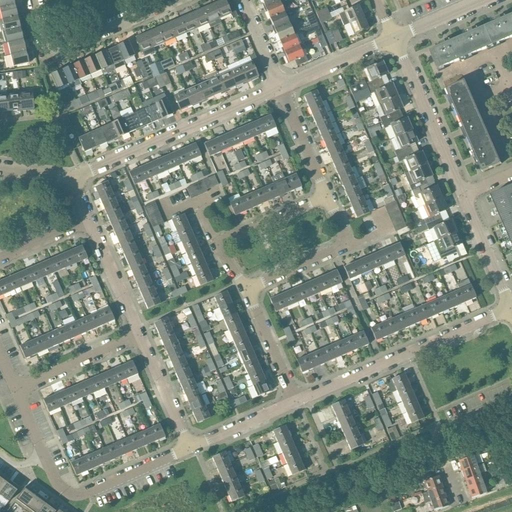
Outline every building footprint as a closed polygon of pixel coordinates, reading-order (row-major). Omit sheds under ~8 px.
[(219,20),(231,15),(224,0),(223,0),(213,5),(219,20)] [(279,2),(265,8),(270,19),(284,13),(279,2)] [(0,7),(0,12),(2,20),(17,16),(14,5),(0,7)] [(213,5),(202,9),(208,24),(210,28),(221,23),(219,20),(213,5)] [(349,24),(363,18),(358,6),(339,15),(343,26),(349,24)] [(318,18),(329,13),(327,8),(315,13),(318,18)] [(202,9),(191,14),(197,29),(208,24),(202,9)] [(284,13),(270,19),(274,30),(289,24),(284,13)] [(329,13),(318,18),(320,24),(332,19),(329,13)] [(197,29),(191,14),(180,19),(186,34),(197,29)] [(438,70),(439,70),(511,37),(511,15),(430,51),(438,70)] [(4,32),(20,28),(17,16),(2,20),(0,20),(0,32),(0,33),(5,32),(4,32)] [(363,18),(349,24),(354,35),(368,29),(363,18)] [(186,34),(180,19),(169,24),(175,39),(186,34)] [(289,24),(274,30),(279,41),(294,35),(300,32),(295,21),(289,24)] [(175,39),(169,24),(158,29),(164,43),(175,39)] [(5,32),(1,33),(4,44),(7,43),(23,40),(20,28),(4,32),(5,32)] [(158,29),(147,33),(153,48),(164,43),(160,35),(158,29)] [(227,36),(229,42),(240,37),(237,31),(227,36)] [(325,34),(329,45),(335,43),(331,32),(325,34)] [(153,48),(147,33),(135,38),(142,53),(153,48)] [(279,41),(284,52),(298,46),(294,35),(279,41)] [(317,39),(310,41),(312,45),(318,43),(321,49),(327,47),(322,35),(316,38),(317,39)] [(10,55),(25,51),(23,40),(7,43),(10,55)] [(204,44),(207,51),(218,47),(215,40),(204,44)] [(240,40),(230,45),(233,50),(238,48),(240,53),(246,51),(244,46),(241,40),(240,40)] [(123,61),(124,61),(134,56),(128,42),(117,47),(123,61)] [(289,63),(295,61),(297,67),(308,62),(306,56),(304,57),(301,51),(306,49),(304,45),(301,45),(284,52),(286,56),(285,56),(288,64),(289,63)] [(125,65),(124,61),(123,61),(117,47),(106,52),(112,66),(114,70),(125,65)] [(25,51),(10,55),(13,67),(28,64),(25,51)] [(95,56),(101,71),(112,66),(106,52),(95,56)] [(101,71),(95,56),(84,61),(90,75),(101,71)] [(364,81),(349,88),(352,96),(383,82),(380,77),(388,74),(382,61),(374,65),(372,60),(362,64),(364,70),(365,70),(370,81),(365,83),(364,81)] [(90,75),(84,61),(73,66),(79,80),(90,75)] [(159,62),(150,66),(151,69),(153,74),(154,75),(155,77),(160,75),(164,73),(163,71),(162,70),(160,65),(160,64),(159,62)] [(240,67),(247,82),(258,77),(251,62),(240,67)] [(143,66),(148,77),(154,75),(153,74),(151,69),(150,66),(149,64),(143,66)] [(73,66),(62,71),(68,85),(70,89),(81,85),(79,80),(73,66)] [(141,76),(142,80),(148,77),(143,66),(133,70),(137,78),(141,76)] [(247,82),(240,67),(229,72),(235,87),(247,82)] [(68,85),(62,71),(50,75),(57,90),(68,85)] [(216,72),(205,77),(207,81),(213,96),(224,92),(218,77),(216,72)] [(235,87),(229,72),(218,77),(224,92),(235,87)] [(160,75),(165,86),(170,84),(166,73),(164,73),(160,75)] [(158,86),(159,89),(165,86),(160,75),(155,77),(154,78),(158,86)] [(154,78),(145,81),(147,86),(149,88),(149,90),(158,86),(154,78)] [(336,82),(339,88),(345,85),(342,80),(336,82)] [(213,96),(207,81),(196,86),(202,101),(213,96)] [(465,81),(446,89),(483,172),(502,164),(465,81)] [(383,82),(352,96),(355,103),(370,97),(374,106),(397,96),(392,84),(385,87),(383,82)] [(116,85),(108,88),(111,93),(118,90),(116,85)] [(196,86),(185,91),(192,106),(191,106),(192,107),(199,104),(198,103),(202,101),(196,86)] [(96,91),(86,96),(87,100),(88,103),(89,103),(99,98),(96,91)] [(123,91),(112,96),(115,103),(126,98),(123,91)] [(192,106),(185,91),(174,96),(180,111),(192,106)] [(308,108),(321,102),(316,91),(303,96),(308,108)] [(19,94),(21,110),(33,108),(32,93),(19,94)] [(21,110),(19,94),(7,96),(9,111),(21,110)] [(0,112),(9,111),(7,96),(0,96),(0,112)] [(346,105),(352,102),(349,96),(344,99),(346,105)] [(397,96),(374,106),(381,123),(401,115),(399,110),(402,108),(397,96)] [(155,105),(161,119),(173,114),(166,100),(155,105)] [(313,119),(326,113),(321,102),(308,108),(313,119)] [(161,119),(155,105),(144,109),(150,124),(161,119)] [(150,124),(144,109),(133,114),(139,128),(150,124)] [(359,117),(356,109),(351,111),(353,115),(349,117),(350,121),(359,117)] [(318,130),(331,124),(326,113),(313,119),(318,130)] [(139,128),(133,114),(122,119),(128,133),(139,128)] [(259,120),(264,133),(276,128),(270,115),(259,120)] [(401,115),(381,123),(384,129),(390,126),(395,138),(412,130),(407,118),(403,120),(401,115)] [(60,118),(65,129),(71,127),(66,116),(60,118)] [(356,127),(361,124),(359,118),(353,121),(356,127)] [(128,133),(122,119),(111,124),(117,138),(128,133)] [(248,125),(253,138),(264,133),(259,120),(248,125)] [(117,138),(111,124),(100,129),(106,143),(117,138)] [(323,141),(336,135),(331,124),(318,130),(323,141)] [(354,133),(358,131),(358,132),(364,129),(361,124),(356,127),(352,128),(354,133)] [(237,130),(242,143),(253,138),(248,125),(237,130)] [(106,143),(100,129),(89,133),(95,148),(106,143)] [(226,134),(231,148),(242,143),(237,130),(226,134)] [(412,130),(395,138),(399,149),(394,152),(396,157),(412,150),(410,145),(417,142),(412,130)] [(95,148),(89,133),(78,138),(84,153),(95,148)] [(215,139),(220,152),(231,148),(226,134),(215,139)] [(327,152),(341,146),(336,135),(323,141),(327,152)] [(220,152),(215,139),(203,144),(209,157),(220,152)] [(369,140),(363,143),(366,149),(371,146),(369,140)] [(184,148),(189,162),(201,157),(195,144),(184,148)] [(279,152),(285,150),(283,144),(277,147),(279,152)] [(332,163),(345,158),(341,146),(327,152),(332,163)] [(173,153),(178,166),(189,162),(184,148),(173,153)] [(412,150),(396,157),(399,163),(403,161),(408,172),(427,164),(422,152),(414,155),(412,150)] [(289,158),(286,152),(280,155),(283,161),(289,158)] [(162,158),(167,171),(178,166),(173,153),(162,158)] [(263,160),(260,154),(254,156),(257,162),(263,160)] [(151,163),(156,176),(167,171),(162,158),(151,163)] [(337,174),(350,169),(345,158),(332,163),(337,174)] [(238,164),(241,169),(246,167),(244,161),(238,164)] [(258,165),(261,170),(266,168),(264,162),(258,165)] [(140,168),(145,181),(156,176),(151,163),(140,168)] [(378,163),(373,165),(375,171),(381,168),(378,163)] [(233,166),(235,172),(241,169),(238,164),(233,166)] [(411,191),(427,184),(425,179),(432,176),(427,164),(408,172),(410,177),(408,184),(411,191)] [(145,181),(140,168),(128,173),(134,186),(145,181)] [(342,185),(355,180),(350,169),(337,174),(342,185)] [(218,179),(224,176),(222,171),(216,173),(218,179)] [(201,172),(195,174),(197,180),(203,177),(201,172)] [(244,177),(242,172),(236,174),(238,180),(244,177)] [(284,179),(290,192),(301,187),(295,174),(284,179)] [(214,176),(210,178),(202,181),(206,190),(218,185),(214,176)] [(125,188),(131,185),(128,179),(123,182),(125,188)] [(222,187),(228,184),(225,179),(219,182),(222,187)] [(290,192),(284,179),(273,184),(279,197),(290,192)] [(347,196),(360,191),(355,180),(342,185),(347,196)] [(173,184),(175,190),(181,187),(179,181),(173,184)] [(207,192),(206,190),(202,181),(197,183),(202,194),(207,192)] [(99,199),(112,193),(107,182),(94,187),(99,199)] [(166,183),(161,186),(162,189),(164,194),(170,192),(167,186),(166,183)] [(191,186),(196,197),(202,194),(197,183),(191,186)] [(279,197),(273,184),(262,189),(268,202),(279,197)] [(422,206),(441,198),(436,186),(429,189),(427,184),(411,191),(413,197),(414,198),(418,199),(419,199),(421,198),(424,205),(422,206)] [(385,193),(390,190),(388,185),(382,187),(385,193)] [(186,188),(191,199),(196,197),(191,186),(186,188)] [(511,187),(493,196),(502,217),(504,222),(503,223),(511,244),(511,187)] [(268,202),(262,189),(251,193),(257,207),(268,202)] [(403,195),(400,189),(394,191),(397,197),(403,195)] [(390,190),(385,193),(387,198),(393,196),(390,190)] [(151,193),(153,199),(159,197),(157,191),(151,193)] [(351,207),(365,202),(360,191),(347,196),(351,207)] [(104,210),(117,204),(112,193),(99,199),(104,210)] [(257,207),(251,193),(240,198),(246,211),(257,207)] [(382,201),(384,206),(395,201),(393,197),(382,201)] [(246,211),(240,198),(229,203),(234,216),(246,211)] [(441,198),(422,206),(424,206),(429,217),(419,221),(421,227),(442,218),(440,213),(447,210),(441,198)] [(135,210),(140,207),(138,201),(132,204),(135,210)] [(384,206),(384,207),(387,213),(398,208),(395,201),(384,206)] [(154,202),(143,207),(145,212),(157,207),(154,202)] [(365,202),(351,207),(356,219),(370,213),(365,202)] [(109,221),(122,215),(117,204),(104,210),(109,221)] [(157,207),(145,212),(148,217),(159,212),(157,207)] [(398,208),(387,213),(389,219),(400,214),(398,208)] [(159,212),(148,217),(150,222),(161,217),(159,212)] [(176,231),(189,226),(184,214),(171,220),(176,231)] [(400,214),(389,219),(392,225),(403,221),(400,214)] [(114,232),(127,226),(122,215),(109,221),(114,232)] [(158,226),(164,223),(161,217),(150,222),(152,228),(158,226)] [(421,227),(419,228),(421,233),(428,230),(428,231),(433,242),(439,240),(456,232),(451,220),(449,221),(444,223),(442,218),(421,227)] [(392,225),(395,232),(406,227),(403,221),(392,225)] [(148,224),(142,226),(144,232),(150,229),(148,224)] [(119,243),(131,237),(127,226),(114,232),(119,243)] [(158,226),(152,228),(155,234),(157,239),(161,238),(160,236),(162,235),(162,234),(158,226)] [(180,242),(194,237),(189,226),(176,231),(180,242)] [(150,229),(144,232),(147,237),(152,235),(150,229)] [(433,242),(426,245),(433,263),(441,260),(446,257),(457,253),(454,247),(459,245),(461,244),(456,232),(439,240),(433,242)] [(123,254),(136,248),(131,237),(119,243),(123,254)] [(185,253),(198,248),(194,237),(180,242),(185,253)] [(165,242),(160,245),(162,250),(168,248),(165,242)] [(388,248),(393,261),(405,256),(399,243),(388,248)] [(70,251),(76,264),(87,259),(82,246),(70,251)] [(157,246),(151,248),(154,254),(160,252),(157,246)] [(128,265),(141,260),(136,248),(123,254),(128,265)] [(168,248),(162,250),(164,256),(170,253),(168,248)] [(190,264),(203,259),(198,248),(185,253),(190,264)] [(393,261),(388,248),(377,253),(382,266),(393,261)] [(59,255),(65,269),(76,264),(70,251),(59,255)] [(160,252),(154,254),(156,259),(155,260),(157,265),(165,262),(162,257),(160,252)] [(382,266),(377,253),(366,258),(371,271),(382,266)] [(48,260),(54,273),(65,269),(59,255),(48,260)] [(371,271),(366,258),(355,262),(360,275),(371,271)] [(195,275),(208,270),(203,259),(190,264),(195,275)] [(37,265),(43,278),(54,273),(48,260),(37,265)] [(133,276),(146,271),(141,260),(128,265),(133,276)] [(360,275),(355,262),(343,267),(349,280),(360,275)] [(172,272),(177,270),(175,264),(169,267),(172,272)] [(26,270),(32,283),(43,278),(37,265),(26,270)] [(449,267),(451,273),(457,270),(454,265),(449,267)] [(451,273),(449,267),(443,270),(445,275),(451,273)] [(164,276),(169,274),(167,268),(161,270),(164,276)] [(15,275),(21,288),(32,283),(26,270),(15,275)] [(177,270),(172,272),(174,278),(180,275),(177,270)] [(208,270),(195,275),(200,287),(213,281),(208,270)] [(325,275),(330,288),(342,283),(336,270),(325,275)] [(138,287),(151,282),(146,271),(133,276),(138,287)] [(427,277),(429,282),(435,280),(432,274),(427,277)] [(4,279),(9,293),(21,288),(15,275),(4,279)] [(330,288),(325,275),(314,280),(319,293),(330,288)] [(91,285),(97,282),(95,276),(89,279),(91,285)] [(401,278),(403,284),(409,281),(406,276),(401,278)] [(421,279),(424,285),(429,282),(427,277),(421,279)] [(0,296),(9,293),(4,279),(0,281),(0,296)] [(319,293),(314,280),(303,285),(308,298),(319,293)] [(143,298),(155,293),(151,282),(138,287),(143,298)] [(72,286),(75,292),(81,289),(78,284),(72,286)] [(97,292),(101,290),(99,284),(92,287),(95,293),(97,292)] [(179,296),(176,290),(177,290),(174,284),(168,287),(171,292),(173,298),(179,296)] [(308,298),(303,285),(292,290),(297,303),(308,298)] [(379,288),(381,293),(387,291),(384,285),(379,288)] [(459,290),(464,303),(476,298),(470,285),(459,290)] [(187,292),(184,286),(179,289),(181,295),(187,292)] [(399,289),(401,294),(407,292),(405,286),(399,289)] [(373,290),(376,296),(381,293),(379,288),(373,290)] [(297,303),(292,290),(281,294),(286,308),(297,303)] [(464,303),(459,290),(448,295),(453,308),(464,303)] [(227,291),(213,297),(214,298),(218,308),(231,303),(227,291)] [(76,294),(79,300),(84,297),(82,292),(76,294)] [(50,296),(53,301),(58,299),(56,293),(50,296)] [(155,293),(143,298),(147,309),(160,304),(155,293)] [(362,295),(356,297),(359,303),(365,300),(370,298),(368,293),(363,295),(362,295)] [(79,300),(76,294),(70,297),(73,302),(79,300)] [(286,308),(281,294),(269,299),(275,312),(286,308)] [(453,308),(448,295),(437,299),(442,312),(453,308)] [(385,301),(382,296),(377,298),(379,304),(385,301)] [(442,312),(437,299),(425,304),(431,317),(442,312)] [(54,304),(56,309),(62,307),(60,301),(54,304)] [(352,306),(349,301),(343,303),(346,309),(352,306)] [(28,305),(30,311),(36,308),(34,303),(28,305)] [(218,308),(212,311),(213,311),(217,322),(223,320),(236,314),(232,303),(231,303),(218,308)] [(362,311),(368,309),(366,303),(360,306),(362,311)] [(48,306),(51,312),(56,309),(54,304),(48,306)] [(431,317),(425,304),(414,309),(420,322),(431,317)] [(197,305),(191,307),(194,312),(196,318),(202,316),(197,305)] [(97,312),(103,325),(114,321),(108,307),(97,312)] [(327,310),(329,316),(335,313),(332,308),(327,310)] [(349,317),(355,314),(353,309),(347,311),(349,317)] [(420,322),(414,309),(403,314),(409,327),(420,322)] [(64,310),(58,313),(61,320),(67,317),(64,310)] [(329,316),(327,310),(321,313),(324,318),(329,316)] [(8,321),(14,318),(12,312),(6,315),(8,321)] [(103,325),(97,312),(86,317),(92,330),(103,325)] [(26,316),(28,322),(34,319),(32,313),(26,316)] [(188,322),(194,319),(191,314),(186,316),(188,322)] [(204,321),(203,319),(208,317),(207,314),(202,316),(196,318),(199,324),(204,321)] [(228,331),(241,325),(236,314),(223,320),(228,331)] [(409,327),(403,314),(392,318),(398,332),(409,327)] [(92,330),(86,317),(75,322),(81,335),(92,330)] [(158,335),(171,329),(167,318),(153,323),(158,335)] [(325,321),(327,326),(333,324),(330,318),(325,321)] [(398,332),(392,318),(381,323),(387,336),(398,332)] [(190,327),(196,325),(194,319),(188,322),(190,327)] [(12,329),(18,326),(16,320),(9,323),(12,329)] [(204,321),(199,324),(201,330),(207,327),(205,321),(204,321)] [(81,335),(75,322),(64,327),(70,340),(81,335)] [(387,336),(381,323),(370,328),(376,341),(387,336)] [(233,342),(246,336),(241,325),(228,331),(233,342)] [(70,340),(64,327),(53,331),(58,345),(70,340)] [(282,330),(285,335),(291,333),(288,327),(282,330)] [(303,330),(305,336),(311,334),(308,328),(303,330)] [(171,329),(158,335),(163,345),(176,340),(171,329)] [(198,330),(193,332),(196,338),(195,338),(197,344),(203,341),(198,330)] [(58,345),(53,331),(42,336),(47,349),(58,345)] [(351,336),(357,350),(368,345),(363,331),(351,336)] [(206,340),(211,338),(209,332),(203,335),(206,340)] [(288,343),(294,341),(292,335),(286,338),(288,343)] [(47,349),(42,336),(31,341),(36,354),(47,349)] [(238,353),(251,347),(246,336),(233,342),(238,353)] [(357,350),(351,336),(340,341),(346,354),(357,350)] [(176,340),(163,345),(168,357),(181,351),(176,340)] [(19,346),(22,351),(25,359),(36,354),(31,341),(19,346)] [(203,341),(197,344),(200,349),(206,347),(203,341)] [(346,354),(340,341),(329,346),(335,359),(346,354)] [(335,359),(329,346),(318,351),(324,364),(335,359)] [(242,364),(256,358),(251,347),(238,353),(242,364)] [(181,351),(168,357),(173,368),(186,362),(181,351)] [(324,364),(318,351),(307,355),(313,369),(324,364)] [(313,369),(307,355),(296,360),(302,373),(313,369)] [(247,375),(260,369),(256,358),(242,364),(247,375)] [(221,360),(215,362),(218,368),(224,366),(221,360)] [(120,366),(126,379),(138,374),(132,361),(120,366)] [(186,362),(173,368),(177,379),(191,373),(186,362)] [(210,372),(215,369),(213,363),(207,366),(210,372)] [(109,371),(115,384),(126,379),(120,366),(109,371)] [(252,386),(265,380),(260,369),(247,375),(252,386)] [(98,376),(104,389),(115,384),(109,371),(98,376)] [(191,373),(177,379),(182,390),(195,384),(191,373)] [(396,391),(409,385),(404,374),(391,379),(396,391)] [(87,380),(93,394),(104,389),(98,376),(87,380)] [(76,385),(82,399),(93,394),(87,380),(76,385)] [(265,380),(252,386),(257,397),(270,392),(265,380)] [(231,382),(225,385),(227,390),(233,388),(231,382)] [(195,384),(182,390),(187,401),(200,395),(195,384)] [(65,390),(71,403),(82,399),(76,385),(65,390)] [(409,385),(396,391),(401,402),(414,396),(409,385)] [(225,392),(225,391),(222,386),(217,388),(219,394),(225,392)] [(54,395),(60,408),(71,403),(65,390),(54,395)] [(142,401),(148,398),(146,392),(139,395),(142,401)] [(219,394),(216,395),(218,401),(222,399),(227,397),(225,392),(219,394)] [(374,400),(379,398),(377,392),(371,395),(374,400)] [(46,409),(48,413),(60,408),(54,395),(43,400),(46,409)] [(200,395),(187,401),(192,412),(205,406),(200,395)] [(365,404),(371,402),(369,396),(363,399),(365,404)] [(414,396),(401,402),(405,413),(419,407),(414,396)] [(222,399),(227,411),(232,408),(230,402),(228,397),(227,397),(222,399)] [(379,398),(374,400),(376,406),(378,412),(384,409),(382,404),(379,398)] [(232,401),(235,407),(240,405),(238,399),(232,401)] [(123,402),(125,408),(131,405),(129,400),(123,402)] [(145,409),(151,406),(149,400),(143,403),(145,409)] [(336,417),(349,411),(344,400),(331,406),(336,417)] [(368,410),(374,407),(371,402),(365,404),(368,410)] [(205,406),(192,412),(197,423),(210,418),(205,406)] [(419,407),(405,413),(410,424),(424,419),(419,407)] [(126,411),(129,416),(135,413),(132,408),(126,411)] [(101,412),(103,417),(109,415),(106,409),(101,412)] [(349,411),(336,417),(340,428),(354,422),(349,411)] [(103,417),(101,412),(95,414),(98,420),(103,417)] [(84,419),(79,422),(81,427),(87,425),(92,422),(90,417),(84,419)] [(104,420),(107,426),(112,423),(110,418),(104,420)] [(375,426),(381,424),(378,418),(373,421),(375,426)] [(389,420),(383,422),(386,428),(391,426),(389,420)] [(79,422),(73,424),(75,430),(81,427),(79,422)] [(354,422),(340,428),(345,439),(358,433),(354,422)] [(159,424),(148,429),(153,442),(165,437),(159,424)] [(377,432),(383,429),(381,424),(375,426),(377,432)] [(93,425),(88,427),(82,430),(84,435),(95,431),(93,425)] [(277,443),(290,437),(285,426),(272,431),(277,443)] [(59,437),(65,434),(62,429),(56,431),(59,437)] [(136,434),(142,447),(153,442),(148,429),(136,434)] [(82,430),(71,435),(73,440),(79,438),(84,435),(82,430)] [(358,433),(345,439),(350,451),(363,445),(358,433)] [(125,439),(131,452),(142,447),(136,434),(125,439)] [(66,437),(60,440),(61,442),(62,445),(68,443),(73,440),(71,435),(66,437)] [(290,437),(277,443),(282,454),(295,448),(290,437)] [(114,444),(120,457),(131,452),(125,439),(114,444)] [(493,441),(486,443),(487,444),(491,457),(498,454),(493,441)] [(103,449),(109,462),(120,457),(114,444),(103,449)] [(255,452),(260,450),(258,444),(252,447),(255,452)] [(250,448),(244,450),(246,456),(252,454),(250,448)] [(295,448),(282,454),(286,465),(300,459),(295,448)] [(92,453),(98,467),(109,462),(103,449),(92,453)] [(260,450),(255,452),(257,458),(263,456),(260,450)] [(216,469),(230,463),(225,452),(212,458),(216,469)] [(81,458),(87,471),(98,467),(92,453),(81,458)] [(252,454),(246,456),(249,462),(255,459),(252,454)] [(473,456),(458,461),(462,471),(476,466),(473,456)] [(70,463),(72,468),(76,476),(87,471),(81,458),(70,463)] [(499,458),(492,460),(495,469),(503,466),(500,458),(499,458)] [(300,459),(286,465),(291,476),(305,470),(300,459)] [(230,463),(216,469),(221,480),(234,474),(230,463)] [(264,474),(270,472),(267,466),(262,469),(264,474)] [(476,466),(462,471),(465,481),(479,476),(476,466)] [(503,477),(508,475),(505,467),(500,469),(503,477)] [(259,470),(253,473),(256,478),(262,476),(259,470)] [(267,481),(272,478),(270,472),(264,474),(267,481)] [(234,474),(221,480),(226,491),(239,485),(234,474)] [(258,484),(264,482),(262,476),(256,478),(258,484)] [(423,481),(427,492),(427,493),(442,488),(438,476),(423,481)] [(479,476),(465,481),(468,490),(483,485),(479,476)] [(509,477),(503,479),(505,485),(511,483),(509,477)] [(8,480),(0,490),(0,496),(8,502),(19,488),(8,480)] [(274,480),(268,483),(268,484),(271,491),(272,493),(278,491),(274,480)] [(239,485),(226,491),(231,502),(244,497),(239,485)] [(483,485),(468,490),(471,498),(471,499),(486,494),(486,493),(483,485)] [(24,511),(36,494),(26,486),(13,503),(24,511)] [(421,495),(424,504),(430,502),(430,503),(445,497),(442,488),(427,493),(427,492),(421,495)] [(395,501),(391,492),(385,494),(389,503),(395,501)] [(25,511),(38,511),(47,502),(36,494),(24,511),(25,511)] [(445,497),(430,503),(434,511),(448,506),(445,497)] [(54,511),(57,509),(47,502),(38,511),(54,511)] [(398,502),(390,505),(392,511),(394,511),(401,510),(398,502)]
